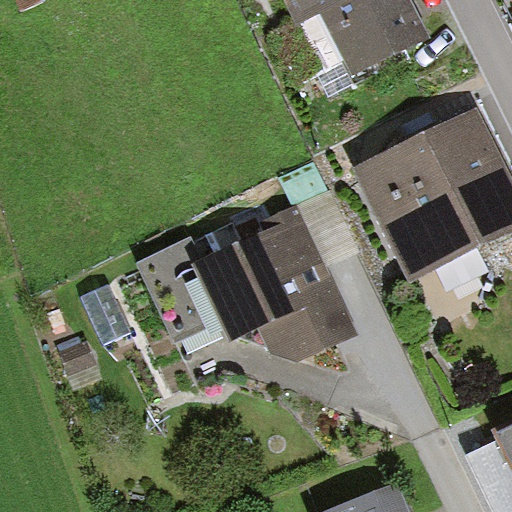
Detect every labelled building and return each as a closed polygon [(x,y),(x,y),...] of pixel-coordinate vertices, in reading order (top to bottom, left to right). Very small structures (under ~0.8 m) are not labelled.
[(269,0),(287,34),(314,20),(345,81),(418,45),(396,0),(269,0)] [(511,229),(511,212),(469,120),(346,178),(396,284),(511,229)] [(327,208),(294,222),(316,270),(348,256),(327,208)] [(294,222),(183,270),(219,352),(253,337),(269,372),(345,338),(316,270),(294,222)] [(511,428),(481,442),(511,511),(511,428)] [(393,511),(388,495),(340,511),(393,511)]
